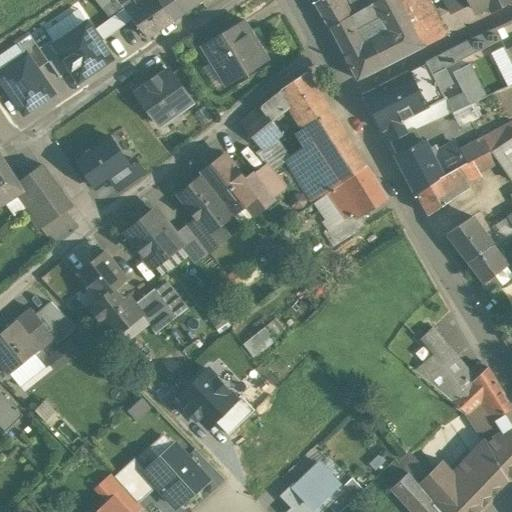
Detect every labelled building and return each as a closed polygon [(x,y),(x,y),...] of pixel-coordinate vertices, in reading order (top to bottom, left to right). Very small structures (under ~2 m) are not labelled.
[(132,0),(139,10),(129,17),(147,39),(173,21),(158,0),(132,0)] [(173,0),(183,15),(204,0),(173,0)] [(342,0),(339,2),(337,0),(320,0),(315,4),(324,19),(330,29),(356,13),(348,0),(342,0)] [(356,13),(330,29),(344,56),(362,46),(353,28),(377,14),(380,19),(404,6),(400,0),(380,0),(371,4),(369,6),(356,13)] [(445,36),(426,0),(400,0),(404,6),(410,18),(424,47),(445,36)] [(471,2),(469,0),(442,0),(449,13),(471,2)] [(510,3),(509,0),(469,0),(471,2),(476,12),(488,5),(492,13),(510,3)] [(404,6),(380,19),(386,31),(410,18),(404,6)] [(362,46),(344,56),(357,81),(424,47),(410,18),(386,31),(387,33),(362,46)] [(242,21),(201,47),(226,87),(267,61),(242,21)] [(86,24),(54,46),(70,70),(78,82),(111,60),(86,24)] [(467,42),(426,64),(433,75),(501,41),(496,30),(467,42)] [(25,55),(36,71),(44,65),(48,63),(39,49),(30,37),(18,44),(25,55)] [(58,78),(70,70),(54,46),(50,41),(39,49),(48,63),(58,78)] [(36,71),(25,55),(0,72),(0,80),(24,115),(52,95),(36,71)] [(426,64),(365,96),(384,131),(387,136),(404,128),(401,122),(445,99),(434,77),(433,75),(426,64)] [(469,65),(453,73),(463,94),(469,104),(470,104),(486,97),(469,65)] [(197,91),(183,67),(171,75),(187,98),(197,91)] [(168,71),(157,79),(156,77),(145,85),(146,86),(136,94),(159,126),(191,103),(187,98),(171,75),(168,71)] [(306,73),(281,90),(259,107),(270,121),(291,105),(306,129),(331,112),(306,73)] [(463,94),(447,102),(452,112),(469,104),(463,94)] [(469,104),(452,112),(460,127),(478,117),(470,104),(469,104)] [(270,121),(259,107),(239,124),(260,150),(261,151),(272,142),(281,135),(270,121)] [(331,112),(306,129),(313,141),(284,161),(312,204),(325,195),(366,167),(340,125),(331,112)] [(511,122),(483,138),(490,152),(511,138),(511,122)] [(404,128),(387,136),(390,142),(407,134),(404,128)] [(390,142),(389,142),(396,156),(422,144),(416,130),(390,142)] [(109,137),(75,160),(95,188),(109,179),(128,166),(127,165),(109,137)] [(422,144),(396,156),(417,196),(443,179),(443,178),(442,178),(457,170),(472,162),(490,152),(483,138),(435,164),(424,143),(422,144)] [(511,138),(490,152),(511,180),(511,138)] [(272,142),(261,151),(260,150),(255,154),(261,163),(278,152),(272,142)] [(490,152),(472,162),(479,174),(497,164),(490,152)] [(224,156),(200,175),(202,177),(232,215),(254,198),(256,196),(244,181),(224,156)] [(128,166),(109,179),(118,191),(143,173),(133,160),(127,165),(128,166)] [(472,162),(457,170),(467,185),(481,177),(479,174),(472,162)] [(0,167),(0,205),(16,196),(23,192),(18,184),(5,164),(0,167)] [(71,208),(41,166),(18,184),(23,192),(16,196),(41,229),(66,212),(71,208)] [(366,167),(325,195),(341,221),(342,221),(353,214),(357,220),(358,219),(386,201),(383,194),(366,167)] [(443,179),(417,196),(428,216),(456,197),(454,194),(467,185),(457,170),(443,178),(443,179)] [(274,200),(254,174),(244,181),(256,196),(254,198),(263,208),(274,200)] [(232,215),(202,177),(178,195),(197,219),(208,234),(209,232),(232,215)] [(465,207),(439,224),(447,236),(473,219),(465,207)] [(66,212),(41,229),(49,242),(74,223),(66,212)] [(155,212),(127,234),(152,266),(180,244),(155,212)] [(353,214),(342,221),(341,221),(323,233),(332,248),(364,228),(358,219),(357,220),(353,214)] [(209,232),(208,234),(197,219),(188,226),(208,252),(219,244),(209,232)] [(473,219),(447,236),(467,262),(491,247),(473,219)] [(491,247),(467,262),(491,294),(502,286),(494,276),(505,268),(491,247)] [(104,252),(77,273),(99,300),(99,301),(113,290),(126,280),(104,252)] [(186,307),(165,280),(154,289),(176,316),(186,307)] [(154,289),(134,305),(141,314),(140,315),(154,334),(176,317),(176,316),(154,289)] [(123,302),(113,290),(99,301),(99,300),(90,308),(112,336),(140,315),(141,314),(134,305),(128,298),(123,302)] [(51,339),(56,345),(75,329),(50,304),(35,316),(53,338),(51,339)] [(31,310),(0,334),(0,363),(8,374),(51,339),(53,338),(35,316),(31,310)] [(468,372),(432,328),(421,339),(433,355),(413,371),(452,403),(466,414),(482,400),(473,383),(475,381),(468,372)] [(72,334),(45,354),(58,370),(84,350),(72,334)] [(0,382),(4,385),(12,379),(8,374),(0,363),(0,382)] [(511,409),(488,369),(486,372),(478,363),(468,372),(475,381),(473,383),(482,400),(495,421),(511,409)] [(208,427),(215,421),(240,396),(208,364),(177,396),(185,404),(185,405),(197,418),(198,417),(208,427)] [(0,394),(0,427),(5,433),(21,416),(20,415),(0,394)] [(215,421),(229,435),(254,410),(240,396),(215,421)] [(452,403),(424,429),(429,435),(398,465),(406,474),(407,474),(440,511),(477,511),(480,509),(449,479),(466,460),(472,456),(464,444),(463,445),(449,429),(466,414),(452,403)] [(511,409),(495,421),(504,434),(511,429),(511,409)] [(511,429),(504,434),(485,447),(506,482),(511,476),(511,429)] [(207,481),(176,446),(146,473),(158,487),(177,508),(207,481)] [(472,456),(466,460),(449,479),(480,509),(506,482),(485,447),(472,456)] [(113,478),(138,505),(158,487),(146,473),(134,460),(113,478)] [(343,488),(315,460),(278,496),(289,506),(284,511),(283,511),(324,511),(329,507),(346,491),(343,488)] [(113,501),(122,511),(137,511),(141,509),(138,505),(113,478),(110,474),(98,485),(113,501)] [(440,511),(407,474),(406,474),(392,487),(415,511),(440,511)] [(329,507),(334,511),(340,511),(363,490),(352,479),(343,488),(346,491),(329,507)] [(122,511),(113,501),(100,511),(122,511)]
